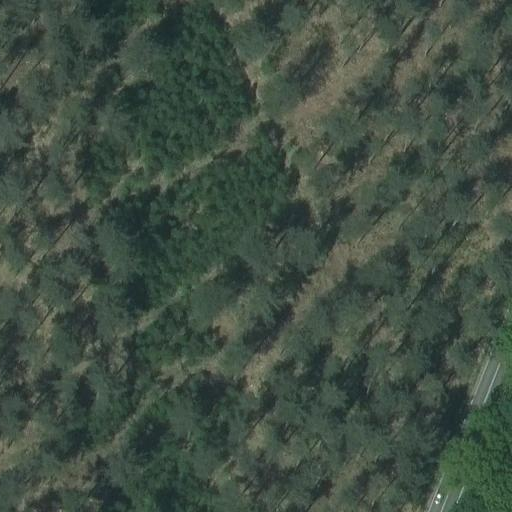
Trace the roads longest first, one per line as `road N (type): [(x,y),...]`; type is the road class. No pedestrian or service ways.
road 1 (track): [(0,425),(304,208),(199,0)]
road 2 (secondary): [(441,511),(511,332)]
